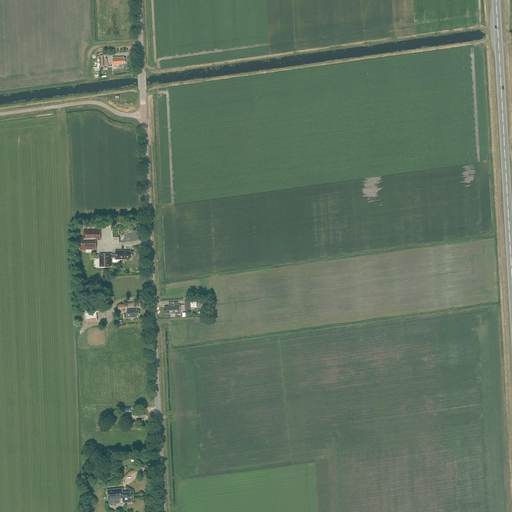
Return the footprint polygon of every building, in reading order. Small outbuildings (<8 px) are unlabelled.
[(97,56),(98,66),(100,66),(100,67),(108,66),(108,58),(106,58),(106,55),(100,55),(100,56),(97,56)] [(123,67),(123,65),(123,63),(126,63),(125,58),(124,59),(123,57),(118,58),(118,57),(113,58),(113,66),(117,66),(119,65),(119,67),(120,68),(122,68),(123,67)] [(106,228),(106,223),(84,224),(84,238),(97,238),(97,239),(102,239),(102,228),(106,228)] [(97,249),(97,238),(81,239),(81,250),(86,250),(87,252),(92,252),(92,249),(97,249)] [(115,259),(119,259),(131,259),(131,257),(133,257),(133,252),(131,252),(131,250),(115,251),(115,254),(100,254),(100,267),(113,266),(112,258),(115,257),(115,259)] [(193,300),(185,301),(185,310),(192,309),(191,306),(194,306),(193,300)] [(181,314),(180,304),(174,304),(174,306),(172,306),(172,305),(169,305),(169,307),(164,307),(165,313),(170,313),(170,314),(175,314),(181,314)] [(87,311),(87,319),(98,318),(97,312),(103,311),(103,307),(96,308),(96,310),(87,311)] [(127,310),(127,314),(124,314),(125,318),(138,317),(138,316),(139,315),(139,311),(137,311),(137,310),(127,310)] [(147,411),(133,411),(133,419),(146,419),(146,418),(147,418),(147,411)] [(124,503),(132,502),(132,498),(132,496),(131,496),(131,492),(123,493),(123,488),(108,490),(109,500),(123,498),(124,503)]
